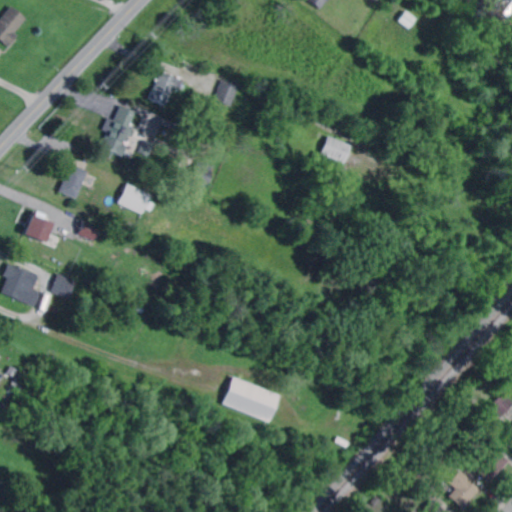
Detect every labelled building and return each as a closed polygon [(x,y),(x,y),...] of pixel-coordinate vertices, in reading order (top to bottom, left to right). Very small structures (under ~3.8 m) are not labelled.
[(326,0),(319,9),(307,0),(326,0)] [(16,38),(14,39),(8,46),(0,38),(0,18),(11,6),(26,18),(14,31),(18,35),(16,38)] [(407,29),(396,21),(404,11),(414,19),(407,29)] [(178,88),(173,86),(166,105),(150,98),(161,71),(182,79),(178,88)] [(230,106),(214,99),(222,79),(239,86),(230,106)] [(511,105),(508,111),(491,98),(504,81),(511,87),(511,105)] [(130,126),(135,128),(132,136),(126,134),(123,143),(127,145),(122,156),(103,147),(110,131),(105,129),(109,118),(115,120),(121,106),(136,112),(130,126)] [(344,163),(320,153),(327,135),(351,145),(344,163)] [(149,156),(139,151),(145,139),(155,144),(149,156)] [(203,191),(188,185),(198,159),(213,165),(203,191)] [(87,172),(75,199),(58,192),(64,177),(61,175),(65,166),(68,167),(70,164),(87,172)] [(140,215),(117,203),(126,184),(150,195),(140,215)] [(485,209),(474,205),(479,191),(490,195),(485,209)] [(43,244),(22,234),(30,215),(52,224),(43,244)] [(150,234),(136,226),(141,218),(154,227),(150,234)] [(94,240),(80,234),(85,221),(99,228),(94,240)] [(20,300),(2,293),(8,277),(3,276),(8,263),(31,272),(20,300)] [(69,299),(51,292),(59,273),(77,280),(69,299)] [(37,377),(32,375),(29,382),(27,381),(17,405),(5,399),(18,369),(29,373),(32,365),(41,369),(37,377)] [(268,422),(222,403),(233,376),(279,395),(268,422)] [(511,405),(500,418),(489,406),(502,392),(511,401),(511,405)] [(511,449),(500,439),(511,426),(511,449)] [(346,447),(334,441),(337,437),(348,442),(346,447)] [(489,482),(476,469),(485,459),(479,454),(489,443),(508,461),(489,482)] [(414,466),(409,460),(414,455),(420,461),(414,466)] [(463,510),(448,495),(455,488),(448,482),(460,470),(480,489),(470,500),(472,502),(463,510)] [(421,511),(432,500),(444,511),(421,511)]
